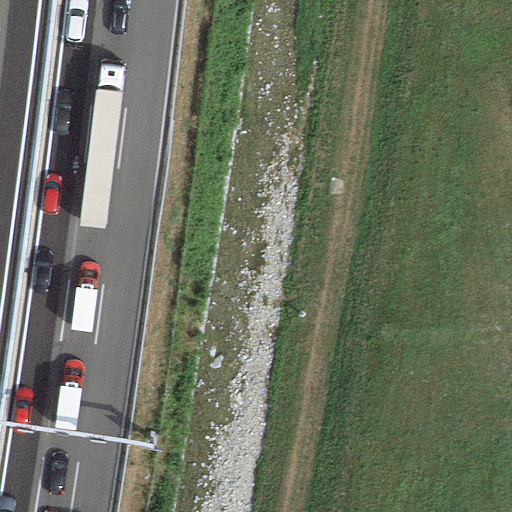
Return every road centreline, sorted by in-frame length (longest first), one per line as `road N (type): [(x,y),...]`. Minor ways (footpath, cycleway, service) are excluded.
road 1 (track): [(275,511),(368,0)]
road 2 (motorway): [(46,511),(114,0)]
